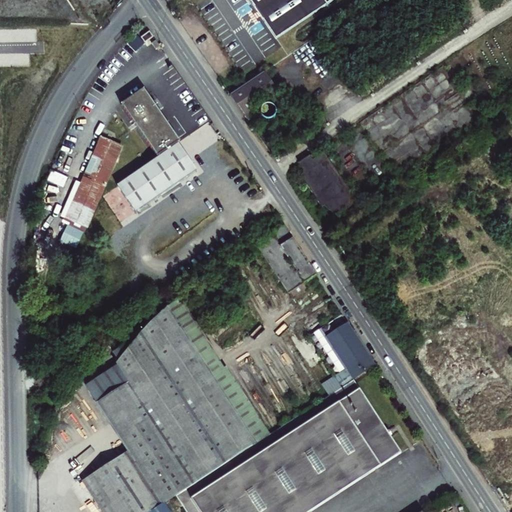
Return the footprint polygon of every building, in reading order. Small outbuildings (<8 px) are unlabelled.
[(251,0),(259,11),(277,39),(336,0),(251,0)] [(153,37),(149,31),(141,37),(145,43),(153,37)] [(160,47),(156,40),(151,43),(156,50),(157,48),(160,47)] [(229,96),(248,123),(253,119),(250,113),(278,94),(264,73),(229,96)] [(144,89),(121,104),(158,157),(180,141),(161,114),(144,89)] [(122,145),(102,136),(66,215),(86,224),(122,145)] [(188,157),(179,144),(118,186),(136,212),(197,170),(188,157)] [(352,204),(327,168),(322,162),(318,155),(307,163),(304,158),(293,166),(298,174),(294,176),(305,192),(317,209),(320,207),(331,219),(352,204)] [(326,159),(322,162),(327,168),(331,165),(326,159)] [(118,186),(103,196),(121,223),(136,212),(118,186)] [(67,224),(59,241),(76,249),(84,232),(67,224)] [(316,276),(284,226),(256,244),(289,293),(316,276)] [(174,303),(162,311),(198,365),(210,357),(191,329),(174,303)] [(94,395),(166,503),(176,496),(252,446),(198,365),(162,311),(141,330),(124,350),(109,370),(94,395)] [(363,347),(347,324),(326,337),(353,380),(374,366),(370,358),(363,347)] [(387,432),(353,380),(252,446),(176,496),(186,511),(309,511),(354,483),(400,452),(389,436),(391,435),(389,433),(388,431),(387,432)] [(82,483),(101,511),(151,511),(157,508),(123,456),(82,483)] [(100,511),(94,503),(89,506),(92,511),(100,511)]
